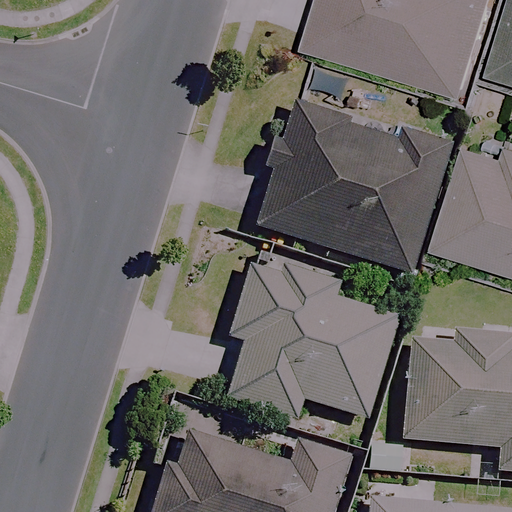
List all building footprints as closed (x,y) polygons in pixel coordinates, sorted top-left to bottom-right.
[(490,0),(318,0),(302,52),(460,100),(490,0)] [(511,12),(492,79),(511,85),(511,12)] [(389,145),(285,114),(249,234),(402,281),(441,152),(392,137),(389,145)] [(511,155),(506,154),(503,166),(466,155),(436,256),(511,278),(511,155)] [(273,267),(270,279),(243,270),(222,340),(236,345),(217,404),(289,426),(295,406),(358,426),(390,324),(339,308),(344,289),(273,267)] [(503,345),(451,340),(450,352),(407,348),(398,446),(491,455),(489,477),(511,479),(511,358),(502,358),(503,345)] [(173,464),(156,459),(139,511),(325,511),(341,464),(286,447),(280,468),(182,438),(173,464)]
